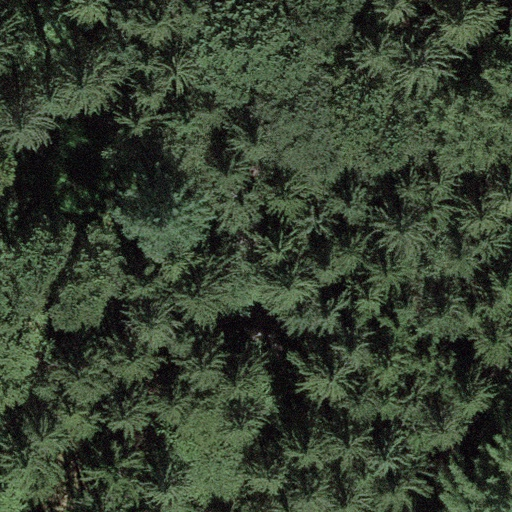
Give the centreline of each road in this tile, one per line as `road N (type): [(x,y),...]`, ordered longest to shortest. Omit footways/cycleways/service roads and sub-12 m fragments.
road 1 (track): [(150,511),(252,419),(267,351),(264,291),(246,227),(205,167),(143,120),(71,101),(0,98)]
road 2 (track): [(511,345),(465,423),(417,469),(337,511)]
